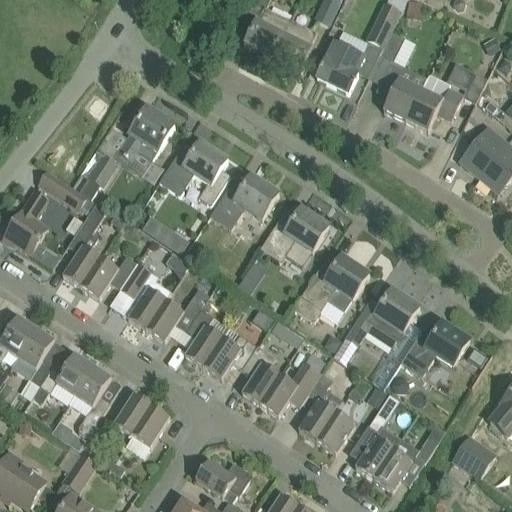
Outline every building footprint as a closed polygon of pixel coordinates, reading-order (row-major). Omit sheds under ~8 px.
[(411,0),(444,15),(449,0),(411,0)] [(326,3),(325,2),(314,24),(330,32),(341,10),(340,10),(326,3)] [(467,8),(467,7),(467,6),(466,5),(466,4),(465,4),(465,3),(464,3),(463,2),(462,2),(461,2),(460,2),(459,2),(458,2),(457,2),(456,3),(455,3),(455,4),(454,5),(454,6),(453,7),(453,8),(453,9),(453,10),(454,11),(454,12),(455,13),(455,14),(456,14),(457,14),(457,15),(458,15),(459,15),(460,15),(461,15),(462,15),(463,15),(464,14),(465,14),(465,13),(466,13),(466,12),(467,11),(467,10),(467,9),(467,8)] [(424,7),(409,6),(407,24),(422,25),(424,7)] [(368,46),(384,54),(392,37),(401,18),(386,10),(368,46)] [(247,49),(274,62),(292,26),(265,13),(258,27),(247,49)] [(301,75),(305,66),(312,54),(310,53),(317,39),(292,26),(274,62),(301,75)] [(381,61),(392,67),(380,91),(393,98),(385,116),(386,116),(406,126),(406,127),(407,127),(430,80),(428,84),(393,67),(405,44),(392,37),(384,54),(381,61)] [(496,42),(484,47),(490,59),(502,54),(496,42)] [(329,64),(327,63),(318,83),(350,99),(359,79),(358,78),(365,63),(336,49),(329,64)] [(511,73),(511,68),(506,63),(498,72),(507,79),(511,73)] [(429,138),(438,120),(452,127),(464,102),(477,108),(489,84),(476,77),(465,100),(450,92),(452,90),(430,80),(407,127),(429,138)] [(486,112),(494,118),(498,113),(491,106),(486,112)] [(120,159),(133,167),(139,157),(153,167),(176,131),(148,114),(131,140),(132,141),(120,159)] [(460,167),(480,183),(509,148),(490,133),(460,167)] [(195,180),(209,189),(199,203),(212,211),(232,181),(223,175),(229,166),(228,165),(202,148),(201,147),(186,171),(176,164),(160,187),(181,201),(195,180)] [(511,151),(509,148),(480,183),(499,199),(511,183),(511,151)] [(103,192),(107,186),(118,169),(104,161),(81,197),(89,202),(88,203),(91,205),(92,204),(101,191),(103,192)] [(88,203),(89,202),(81,197),(49,176),(40,190),(79,216),(88,203)] [(253,181),(247,190),(237,205),(227,198),(212,221),(233,234),(247,213),(264,225),(280,199),(279,199),(253,182),(253,181)] [(36,225),(42,216),(49,204),(36,196),(6,243),(32,260),(49,233),(36,225)] [(88,203),(79,216),(88,222),(97,208),(98,207),(92,204),(91,205),(88,203)] [(108,216),(97,208),(88,222),(84,228),(78,238),(88,245),(83,251),(64,281),(82,293),(102,263),(92,257),(100,244),(93,239),(108,216)] [(283,267),(288,259),(305,270),(330,232),(329,231),(329,232),(303,215),(303,214),(287,238),(277,231),(262,254),(283,267)] [(78,238),(84,228),(76,223),(68,235),(76,241),(78,238)] [(181,260),(190,246),(178,238),(169,253),(181,260)] [(44,248),(35,262),(53,273),(62,259),(44,248)] [(166,268),(171,271),(178,261),(173,258),(166,268)] [(123,297),(140,271),(127,262),(119,274),(102,263),(82,293),(101,305),(111,289),(123,297)] [(317,279),(303,301),(295,312),(316,326),(328,306),(345,317),(354,305),(371,280),(370,279),(370,280),(344,263),(344,262),(343,262),(327,286),(317,279)] [(140,271),(123,297),(135,304),(137,301),(142,304),(129,324),(148,336),(153,328),(167,306),(172,297),(150,282),(152,278),(140,271)] [(250,301),(257,290),(245,281),(244,283),(237,293),(246,299),(250,301)] [(372,304),(352,334),(346,343),(358,351),(368,337),(393,353),(400,342),(402,342),(421,313),(420,313),(394,296),(394,295),(393,295),(383,311),(372,304)] [(167,306),(153,328),(148,336),(166,348),(177,331),(187,338),(202,315),(204,311),(193,304),(184,317),(167,306)] [(202,315),(187,338),(197,344),(186,361),(205,373),(231,333),(202,315)] [(254,323),(269,333),(274,324),(259,315),(254,323)] [(12,372),(13,373),(37,335),(19,323),(8,339),(0,333),(0,364),(2,366),(8,357),(18,363),(12,372)] [(289,333),(279,326),(272,336),(283,343),(289,333)] [(443,328),(428,351),(417,344),(402,367),(423,381),(437,360),(454,371),(471,346),(470,345),(470,346),(444,329),(444,328),(443,328)] [(234,368),(244,375),(259,352),(231,333),(205,373),(223,385),(234,368)] [(13,373),(41,391),(42,391),(55,370),(45,364),(56,347),(37,335),(13,373)] [(342,346),(332,340),(325,350),(335,357),(342,346)] [(243,398),(262,411),(281,381),(270,373),(277,364),(259,352),(244,375),(254,382),(243,398)] [(474,353),(468,362),(481,370),(487,361),(474,353)] [(42,391),(41,391),(34,401),(43,408),(51,397),(52,398),(58,389),(61,391),(57,398),(71,406),(69,409),(70,410),(94,373),(76,360),(65,377),(55,370),(42,391)] [(290,406),(301,413),(309,399),(323,379),(303,366),(291,387),(281,381),(262,411),(280,422),(290,406)] [(89,443),(98,428),(112,407),(102,401),(113,385),(94,373),(70,410),(87,420),(79,432),(79,437),(89,443)] [(309,399),(319,406),(300,436),(318,448),(324,439),(338,418),(337,418),(345,406),(327,395),(333,386),(323,379),(309,399)] [(394,391),(396,394),(398,397),(406,397),(409,390),(405,384),(398,385),(394,391)] [(20,396),(5,387),(0,395),(0,403),(11,410),(20,396)] [(364,399),(353,392),(349,399),(360,406),(364,399)] [(384,396),(377,392),(368,406),(381,414),(383,412),(390,400),(384,396)] [(135,399),(129,407),(115,429),(133,441),(153,411),(135,399)] [(508,442),(511,437),(511,414),(507,410),(492,428),(508,442)] [(153,411),(133,441),(152,453),(171,423),(153,411)] [(383,412),(381,414),(370,432),(380,438),(393,418),(383,412)] [(338,418),(324,439),(318,448),(336,460),(356,430),(338,418)] [(32,427),(18,426),(18,438),(32,439),(32,427)] [(86,445),(78,440),(74,441),(69,449),(80,455),(86,445)] [(472,440),(455,462),(480,482),(497,460),(472,440)] [(394,455),(375,485),(393,497),(416,462),(426,468),(440,448),(429,441),(420,455),(402,444),(394,455)] [(357,473),(375,485),(394,455),(376,443),(357,473)] [(111,475),(116,467),(99,456),(93,464),(111,475)] [(0,495),(25,511),(31,511),(47,488),(20,471),(24,466),(11,457),(0,472),(0,495)] [(83,460),(72,477),(65,488),(51,508),(57,511),(91,511),(76,502),(97,469),(83,460)] [(236,511),(232,509),(238,500),(240,502),(253,481),(234,468),(228,477),(210,465),(197,485),(224,503),(229,507),(225,511),(236,511)] [(116,467),(111,475),(120,481),(125,473),(116,467)] [(299,511),(281,500),(273,511),(299,511)]
